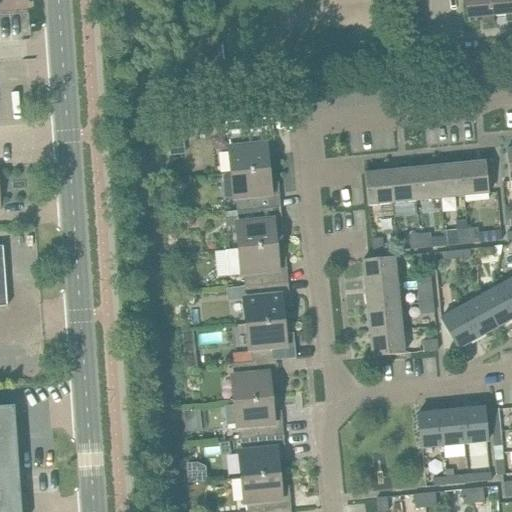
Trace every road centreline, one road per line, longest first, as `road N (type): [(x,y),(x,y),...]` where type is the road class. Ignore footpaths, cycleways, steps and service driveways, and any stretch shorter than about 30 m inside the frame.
road 1 (tertiary): [(93,511),(58,0)]
road 2 (residential): [(348,398),(322,354),(301,128),(474,109),(489,97),(511,95)]
road 3 (residential): [(348,398),(448,389),(511,373)]
road 4 (residential): [(330,511),(321,430),(348,398)]
